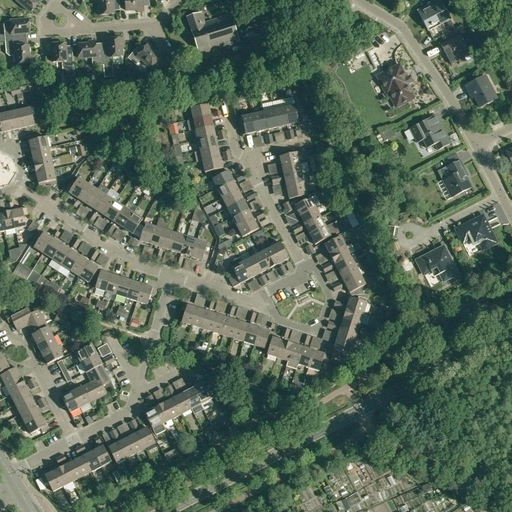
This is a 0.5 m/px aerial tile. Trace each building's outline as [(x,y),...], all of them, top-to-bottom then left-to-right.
[(36,0),(17,0),(16,1),(30,13),(39,2),(37,0),(36,0)] [(120,11),(118,0),(98,0),(99,6),(97,6),(98,15),(114,14),(113,11),(120,11)] [(124,0),(125,11),(140,10),(140,12),(143,12),(143,7),(149,7),(148,0),(124,0)] [(440,1),(434,4),(419,12),(428,30),(439,24),(440,25),(450,20),(440,1)] [(199,55),(239,42),(229,14),(204,23),(201,13),(187,18),(199,55)] [(3,24),(5,42),(27,40),(26,34),(29,34),(28,20),(5,22),(3,24)] [(492,24),(488,30),(497,35),(500,29),(492,24)] [(464,59),(471,55),(461,36),(459,37),(456,30),(443,37),(447,43),(442,46),(445,53),(447,52),(449,57),(448,58),(452,66),(458,62),(459,65),(466,61),(464,59)] [(249,38),(261,72),(261,73),(280,67),(268,33),(249,38)] [(107,43),(101,44),(103,66),(112,65),(114,65),(123,64),(122,57),(122,48),(124,48),(123,39),(119,39),(118,39),(114,40),(113,40),(107,40),(107,43)] [(27,46),(27,40),(5,42),(6,54),(9,56),(15,56),(16,65),(32,63),(31,60),(29,61),(28,46),(27,46)] [(92,67),(103,66),(101,44),(95,44),(95,41),(92,42),(92,44),(77,45),(79,59),(91,58),(92,67)] [(51,45),(52,56),(53,63),(62,62),(63,77),(74,76),(72,46),(65,47),(65,44),(51,45)] [(159,58),(152,52),(154,50),(147,45),(144,48),(140,44),(127,59),(136,66),(141,60),(150,68),(159,58)] [(414,99),(407,86),(404,81),(407,80),(406,78),(400,66),(377,78),(387,96),(387,95),(395,109),(399,107),(414,99)] [(466,87),(470,94),(472,99),(474,97),(480,108),(497,99),(485,77),(466,87)] [(210,117),(207,102),(200,103),(201,107),(190,110),(193,121),(210,117)] [(284,109),(287,126),(298,124),(294,106),(284,109)] [(30,109),(19,111),(23,129),(34,127),(30,109)] [(287,126),(284,109),(273,111),(277,128),(287,126)] [(23,129),(19,111),(9,114),(12,131),(23,129)] [(277,128),(273,111),(262,113),(266,131),(277,128)] [(262,113),(252,116),(256,133),(266,131),(262,113)] [(9,114),(0,115),(0,125),(2,134),(12,131),(9,114)] [(240,130),(241,136),(256,133),(252,116),(241,118),(243,129),(240,130)] [(212,127),(210,117),(193,121),(187,122),(190,132),(195,131),(212,127)] [(446,139),(448,138),(437,117),(424,123),(410,130),(415,140),(420,137),(427,149),(434,145),(437,151),(449,145),(446,139)] [(176,124),(168,126),(170,136),(179,134),(176,124)] [(215,138),(212,127),(195,131),(197,142),(215,138)] [(48,149),(46,138),(28,142),(31,153),(48,149)] [(197,142),(199,152),(217,148),(215,138),(197,142)] [(199,152),(202,163),(219,159),(217,148),(199,152)] [(50,160),(48,149),(31,153),(33,164),(50,160)] [(281,169),(299,165),(297,154),(279,158),(281,169)] [(219,159),(202,163),(204,174),(222,170),(219,159)] [(50,160),(33,164),(35,174),(53,170),(50,160)] [(322,160),(314,162),(316,171),(324,169),(322,160)] [(452,199),(472,189),(466,178),(467,177),(459,161),(445,169),(450,178),(443,182),(452,199)] [(284,179),(301,175),(299,165),(281,169),(284,179)] [(55,181),(53,170),(35,174),(39,189),(45,188),(44,184),(55,181)] [(212,180),(217,190),(233,182),(228,172),(212,180)] [(286,190),(304,186),(301,175),(284,179),(286,190)] [(65,192),(77,200),(87,185),(78,179),(72,189),(68,186),(65,192)] [(217,190),(222,200),(238,192),(233,182),(217,190)] [(335,199),(342,195),(336,183),(329,186),(335,199)] [(96,191),(87,185),(77,200),(86,206),(96,191)] [(288,201),(306,197),(304,186),(286,190),(288,201)] [(96,212),(105,197),(96,191),(86,206),(96,212)] [(227,209),(243,201),(238,192),(222,200),(227,209)] [(114,203),(105,197),(96,212),(105,218),(114,203)] [(294,207),(299,217),(315,209),(319,206),(314,197),(294,207)] [(227,209),(232,219),(248,211),(243,201),(227,209)] [(114,203),(105,218),(114,224),(123,209),(114,203)] [(25,209),(11,212),(14,230),(25,228),(23,217),(27,216),(25,209)] [(132,214),(123,209),(114,224),(123,230),(132,214)] [(320,218),(315,209),(299,217),(304,227),(320,218)] [(232,219),(237,229),(253,220),(248,211),(232,219)] [(0,214),(4,232),(14,230),(11,212),(0,214)] [(132,214),(123,230),(132,236),(142,221),(132,214)] [(325,228),(320,218),(304,227),(309,236),(325,228)] [(253,220),(237,229),(242,239),(258,230),(253,220)] [(476,238),(479,244),(482,251),(496,245),(485,223),(480,226),(477,221),(456,231),(462,245),(470,241),(476,238)] [(139,242),(149,246),(155,228),(144,225),(139,242)] [(213,228),(216,235),(222,232),(219,225),(213,228)] [(396,239),(398,227),(387,225),(385,237),(396,239)] [(165,232),(155,228),(149,246),(160,249),(165,232)] [(330,238),(325,228),(309,236),(314,246),(330,238)] [(33,249),(42,255),(52,240),(39,232),(36,237),(39,239),(33,249)] [(170,252),(175,235),(165,232),(160,249),(170,252)] [(251,237),(254,243),(264,238),(261,232),(251,237)] [(186,238),(175,235),(170,252),(180,255),(186,238)] [(186,238),(180,255),(191,259),(196,242),(186,238)] [(324,246),(329,256),(345,247),(340,238),(324,246)] [(52,240),(42,255),(51,261),(61,246),(52,240)] [(207,245),(196,242),(191,259),(205,263),(207,257),(203,256),(205,251),(207,245)] [(218,253),(227,248),(224,243),(219,245),(218,246),(218,249),(218,253)] [(270,249),(278,265),(288,260),(280,244),(270,249)] [(70,251),(61,246),(51,261),(60,267),(70,251)] [(350,257),(345,247),(329,256),(334,265),(350,257)] [(278,265),(270,249),(260,254),(268,270),(278,265)] [(443,282),(457,275),(443,249),(416,263),(423,276),(431,272),(434,277),(439,274),(443,282)] [(79,257),(70,251),(60,267),(70,272),(79,257)] [(268,270),(260,254),(250,259),(259,275),(268,270)] [(354,255),(350,257),(334,265),(339,275),(355,267),(359,264),(354,255)] [(79,278),(88,263),(79,257),(70,272),(79,278)] [(241,264),(249,280),(259,275),(250,259),(241,264)] [(231,270),(234,276),(229,278),(229,281),(233,289),(239,285),(249,280),(241,264),(239,260),(229,265),(231,269),(231,270)] [(212,270),(219,272),(222,263),(216,261),(212,270)] [(26,281),(30,275),(32,271),(19,263),(17,266),(12,275),(26,281)] [(98,269),(88,263),(79,278),(88,284),(98,269)] [(344,284),(360,276),(355,267),(339,275),(344,284)] [(94,290),(105,293),(110,276),(100,273),(94,290)] [(36,285),(39,280),(30,275),(26,281),(36,285)] [(121,279),(110,276),(105,293),(115,296),(121,279)] [(365,286),(360,276),(344,284),(349,294),(365,286)] [(131,283),(121,279),(115,296),(126,300),(131,283)] [(48,288),(51,283),(46,280),(41,287),(47,290),(48,288)] [(141,286),(131,283),(126,300),(136,303),(141,286)] [(141,286),(136,303),(146,306),(150,296),(154,297),(156,290),(141,286)] [(83,296),(79,302),(86,306),(89,300),(83,296)] [(363,315),(366,304),(349,299),(346,309),(363,315)] [(197,310),(182,305),(180,312),(184,313),(181,324),(191,327),(197,310)] [(380,306),(377,317),(386,320),(390,309),(380,306)] [(5,319),(8,325),(11,323),(17,333),(26,328),(30,316),(26,308),(5,319)] [(363,315),(346,309),(342,320),(360,325),(363,315)] [(207,313),(197,310),(191,327),(202,330),(207,313)] [(26,328),(31,337),(47,329),(38,312),(30,316),(26,328)] [(202,330),(212,334),(217,316),(207,313),(202,330)] [(228,320),(217,316),(212,334),(222,337),(228,320)] [(71,320),(67,321),(69,325),(70,327),(72,326),(76,325),(73,319),(71,320)] [(132,319),(131,325),(137,327),(139,322),(132,319)] [(233,340),(238,323),(228,320),(222,337),(233,340)] [(360,325),(342,320),(339,330),(356,335),(360,325)] [(248,326),(238,323),(233,340),(243,343),(248,326)] [(259,330),(248,326),(243,343),(253,347),(259,330)] [(31,337),(36,347),(52,339),(47,329),(31,337)] [(259,330),(253,347),(264,350),(269,333),(259,330)] [(336,340),(353,346),(356,335),(339,330),(336,340)] [(75,345),(76,344),(78,350),(83,347),(78,338),(72,341),(75,345)] [(36,347),(41,357),(57,348),(52,339),(36,347)] [(266,356),(277,359),(282,342),(272,339),(266,356)] [(353,346),(336,340),(331,355),(338,357),(339,353),(350,356),(353,346)] [(292,346),(282,342),(277,359),(287,363),(292,346)] [(296,370),(297,366),(303,349),(292,346),(287,363),(286,366),(296,370)] [(75,355),(80,365),(96,357),(91,347),(75,355)] [(46,367),(51,364),(62,358),(57,348),(41,357),(46,367)] [(313,352),(303,349),(297,366),(308,369),(313,352)] [(313,352),(308,369),(318,373),(322,362),(325,363),(327,357),(313,352)] [(85,374),(101,366),(96,357),(80,365),(85,374)] [(3,360),(0,361),(0,373),(8,369),(3,360)] [(63,374),(67,371),(61,361),(57,363),(63,374)] [(85,374),(90,384),(102,388),(110,384),(101,366),(85,374)] [(0,377),(0,378),(4,387),(20,379),(15,369),(0,377)] [(63,374),(67,383),(72,380),(67,371),(63,374)] [(4,387),(9,397),(25,389),(20,379),(4,387)] [(304,385),(303,386),(311,389),(313,383),(313,381),(305,379),(304,385)] [(106,396),(102,388),(90,384),(80,389),(88,405),(106,396)] [(202,385),(192,390),(202,410),(213,405),(211,401),(214,399),(211,393),(207,395),(202,385)] [(9,397),(14,407),(30,398),(25,389),(9,397)] [(80,389),(71,394),(79,410),(88,405),(80,389)] [(203,412),(202,410),(192,390),(182,395),(190,411),(193,417),(203,412)] [(61,399),(69,415),(79,410),(71,394),(61,399)] [(181,416),(190,411),(182,395),(173,400),(181,416)] [(19,416),(35,408),(30,398),(14,407),(19,416)] [(171,421),(181,416),(173,400),(163,405),(171,421)] [(153,410),(162,426),(171,421),(163,405),(153,410)] [(19,416),(24,426),(40,418),(35,408),(19,416)] [(164,431),(162,426),(153,410),(143,415),(154,436),(164,431)] [(210,426),(214,433),(231,424),(228,419),(227,417),(210,426)] [(47,431),(40,418),(24,426),(29,436),(39,431),(41,434),(47,431)] [(146,429),(137,434),(145,450),(155,445),(146,429)] [(135,455),(145,450),(137,434),(127,439),(135,455)] [(117,444),(126,460),(135,455),(127,439),(117,444)] [(116,465),(126,460),(117,444),(107,449),(116,465)] [(92,453),(100,469),(110,464),(102,448),(92,453)] [(91,474),(100,469),(92,453),(83,458),(91,474)] [(81,479),(91,474),(83,458),(73,463),(81,479)] [(81,479),(73,463),(63,468),(72,484),(81,479)] [(62,489),(72,484),(63,468),(54,473),(62,489)] [(54,473),(40,479),(43,485),(47,484),(52,494),(62,489),(54,473)] [(108,488),(105,482),(100,486),(103,491),(108,488)] [(429,484),(421,487),(424,495),(432,491),(429,484)]
